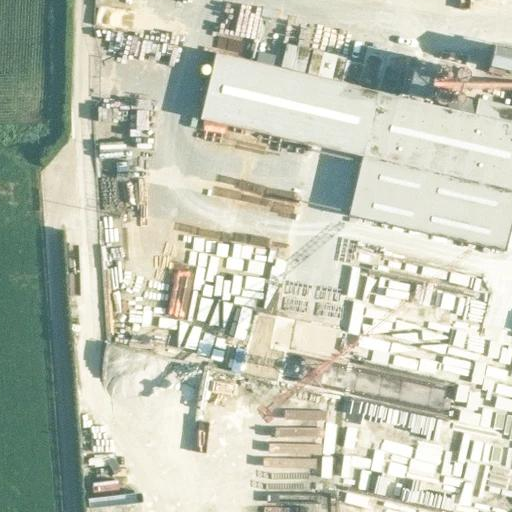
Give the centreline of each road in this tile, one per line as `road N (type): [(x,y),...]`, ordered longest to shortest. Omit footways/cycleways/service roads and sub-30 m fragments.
road 1 (unclassified): [(87,0),(84,136),(59,227),(79,511)]
road 2 (unknown): [(284,0),(452,35),(511,27)]
